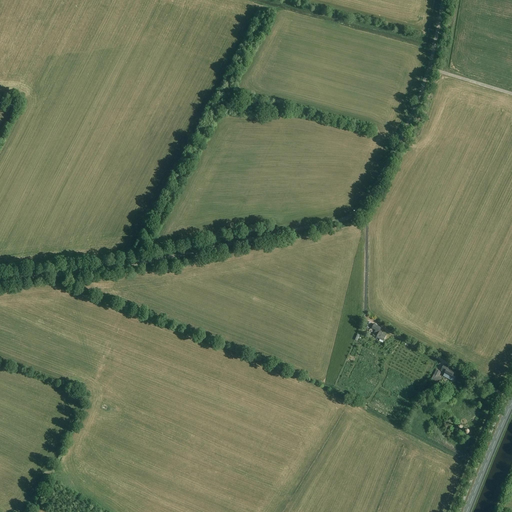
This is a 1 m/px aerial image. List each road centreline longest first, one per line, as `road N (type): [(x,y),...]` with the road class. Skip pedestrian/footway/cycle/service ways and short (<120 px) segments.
road 1 (unclassified): [(0,280),(126,266),(354,213),(416,105),(442,0)]
road 2 (track): [(0,363),(84,393),(87,401),(26,511)]
road 3 (primary): [(465,511),(511,400)]
